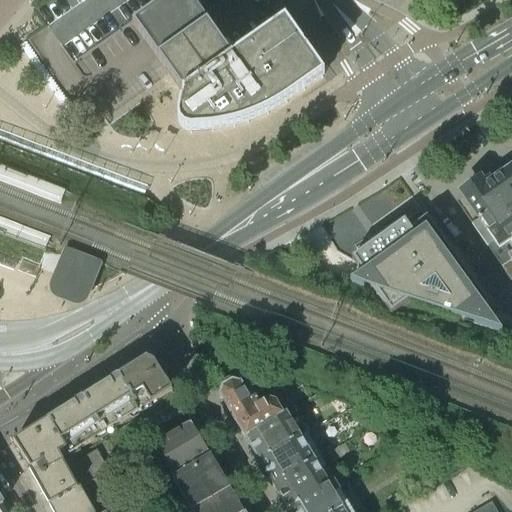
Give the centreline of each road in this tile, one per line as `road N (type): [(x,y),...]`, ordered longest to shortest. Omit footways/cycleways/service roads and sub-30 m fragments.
road 1 (secondary): [(135,295),(413,113)]
road 2 (residential): [(268,511),(135,295)]
road 3 (residential): [(329,0),(413,113)]
road 4 (secondary): [(117,306),(51,330),(0,336)]
